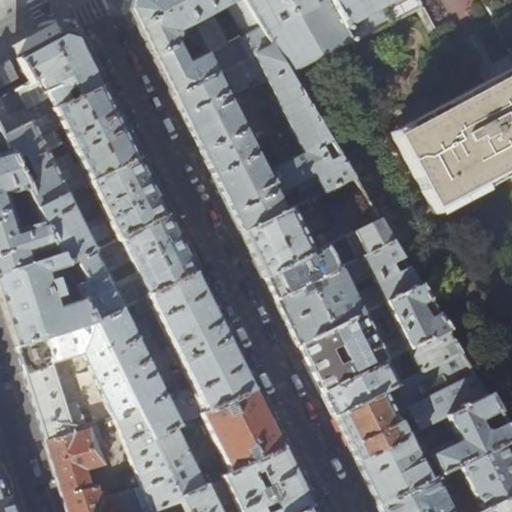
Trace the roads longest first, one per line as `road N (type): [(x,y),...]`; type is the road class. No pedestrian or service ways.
road 1 (residential): [(88,0),(342,511)]
road 2 (residential): [(37,511),(0,395)]
